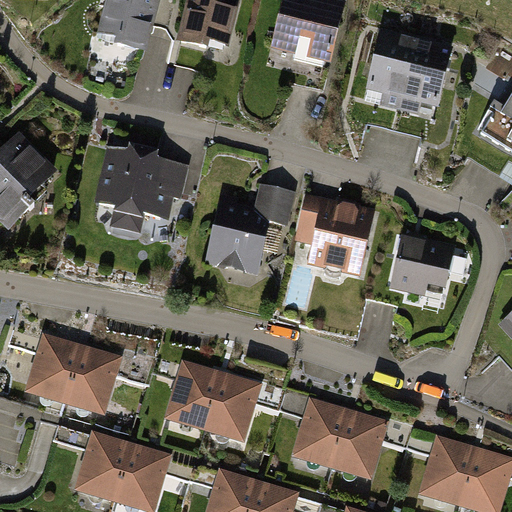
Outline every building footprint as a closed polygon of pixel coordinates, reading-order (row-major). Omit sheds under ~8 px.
[(157,0),(103,0),(95,39),(146,51),(157,0)] [(236,0),(188,0),(179,42),(224,53),(236,0)] [(340,0),(282,0),(271,49),(329,63),(344,1),(340,0)] [(383,34),(370,86),(385,90),(381,104),(400,109),(416,43),(383,34)] [(422,99),(437,103),(450,51),(416,43),(400,109),(419,113),(422,99)] [(499,113),(484,136),(511,153),(511,101),(505,112),(495,105),(492,110),(499,113)] [(21,133),(0,152),(0,223),(7,230),(35,204),(28,196),(56,170),(21,133)] [(124,151),(107,147),(94,202),(114,207),(110,226),(139,233),(144,213),(168,219),(173,199),(180,200),(187,166),(157,159),(159,151),(126,143),(124,151)] [(255,210),(237,205),(239,198),(221,194),(204,263),(257,275),(270,222),(286,226),(294,194),(261,186),(255,210)] [(304,194),(293,240),(314,245),(310,264),(358,276),(374,211),(304,194)] [(452,247),(402,237),(391,289),(441,300),(452,247)] [(25,392),(104,416),(123,357),(85,345),(75,342),(44,332),(25,392)] [(165,421),(245,444),(262,385),(228,375),(216,372),(182,362),(165,421)] [(292,458),(371,481),(388,422),(356,413),(343,409),(309,399),(292,458)] [(72,491),(141,511),(151,511),(169,455),(136,445),(126,442),(91,431),(72,491)] [(419,497),(471,511),(500,511),(511,470),(511,456),(482,448),(471,445),(437,436),(419,497)] [(204,511),(292,511),(298,492),(262,481),(254,479),(218,468),(204,511)]
